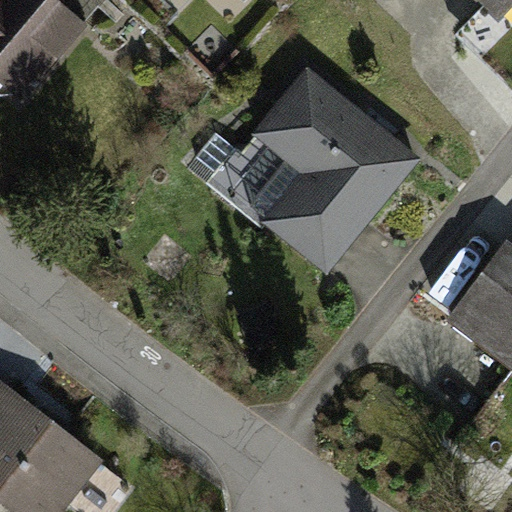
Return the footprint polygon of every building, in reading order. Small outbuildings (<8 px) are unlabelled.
[(0,0),(0,89),(7,89),(19,99),(101,0),(0,0)] [(415,159),(307,73),(241,154),(215,133),(188,167),(261,226),(266,220),(327,268),(415,159)] [(511,251),(505,247),(452,317),(511,362),(511,251)] [(251,345),(278,335),(270,314),(243,324),(251,345)] [(4,394),(0,390),(0,497),(18,511),(52,511),(68,492),(58,485),(85,450),(8,390),(4,394)]
